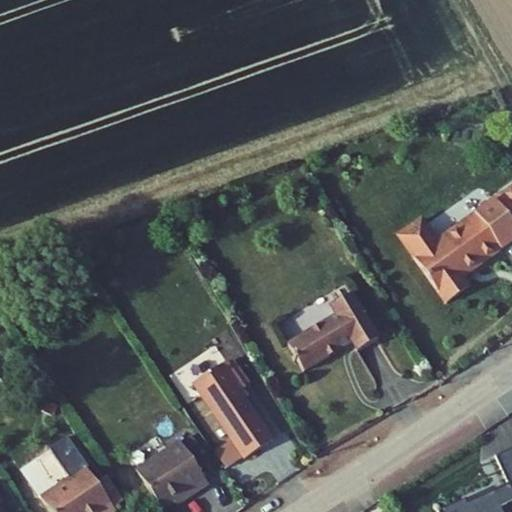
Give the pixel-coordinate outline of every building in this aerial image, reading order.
[(455,122),(453,147),(477,149),(479,124),(455,122)] [(511,186),(446,233),(434,216),(426,214),(412,224),(411,233),(455,296),(479,279),(471,268),(511,239),(511,186)] [(344,309),(297,339),(314,366),(361,336),(367,344),(388,331),(360,287),(339,300),(344,309)] [(256,449),(257,450),(286,431),(255,381),(259,379),(242,352),(208,373),(242,428),(256,449)] [(256,449),(242,428),(229,436),(242,457),(256,449)] [(198,487),(221,473),(194,429),(150,457),(175,497),(196,484),(198,487)] [(442,511),(441,508),(439,509),(440,511),(506,511),(502,504),(511,499),(511,511),(511,447),(497,454),(511,487),(498,493),(495,485),(465,499),(467,502),(444,511),(442,511)] [(50,490),(63,511),(101,511),(109,507),(112,511),(116,511),(129,504),(100,458),(50,490)] [(19,511),(0,481),(0,511),(19,511)]
